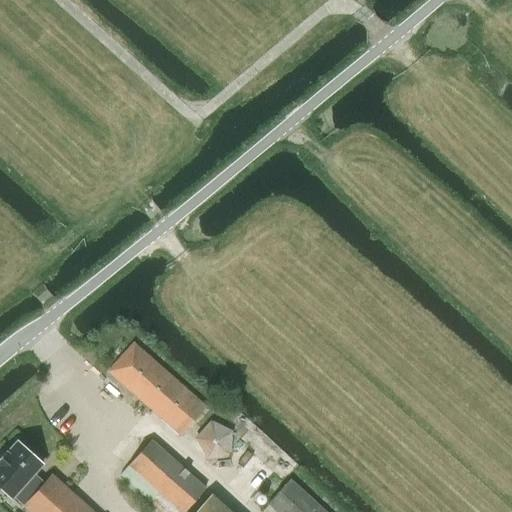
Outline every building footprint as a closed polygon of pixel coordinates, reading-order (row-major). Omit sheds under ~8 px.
[(132,343),(108,371),(180,434),(204,407),(132,343)] [(210,420),(194,438),(205,459),(222,456),(229,455),(232,431),(210,420)] [(151,440),(128,465),(179,511),(181,511),(204,487),(151,440)] [(0,488),(11,498),(11,497),(12,497),(13,497),(28,511),(91,511),(50,475),(43,483),(33,474),(41,465),(41,464),(16,442),(15,442),(6,452),(4,450),(0,454),(0,488)] [(323,511),(289,480),(267,504),(276,511),(323,511)] [(229,511),(209,494),(192,511),(229,511)]
